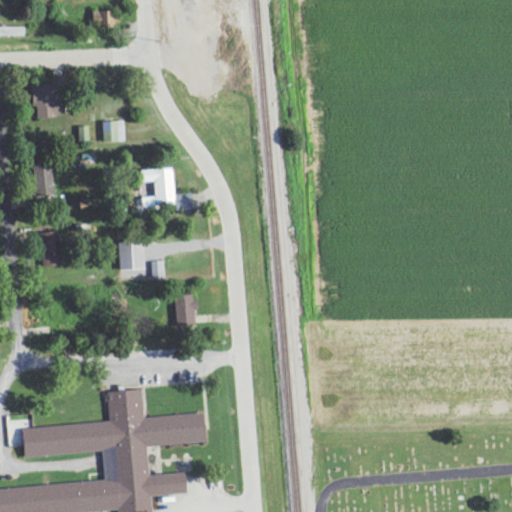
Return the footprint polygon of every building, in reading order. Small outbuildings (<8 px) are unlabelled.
[(115,26),(115,12),(89,11),(88,26),(115,26)] [(21,28),(0,27),(0,36),(21,37),(21,28)] [(53,86),(27,87),(28,108),(33,108),(33,118),(54,117),(53,86)] [(100,143),(123,142),(122,122),(99,123),(100,143)] [(76,142),(89,141),(88,128),(75,128),(76,142)] [(32,197),(51,196),(48,165),(29,167),(32,197)] [(137,171),(137,183),(150,183),(151,198),(138,198),(139,209),(172,208),(172,211),(189,211),(188,194),(172,195),(171,170),(137,171)] [(55,234),(39,234),(39,268),(56,268),(55,234)] [(140,243),(115,244),(116,272),(141,271),(140,243)] [(161,279),(161,262),(149,263),(149,280),(161,279)] [(192,326),(191,295),(172,295),(173,327),(192,326)] [(0,511),(112,511),(114,511),(148,511),(148,497),(183,494),(181,474),(146,477),(143,447),(202,443),(199,414),(141,419),(139,390),(104,393),(106,423),(18,430),(20,459),(99,453),(102,482),(0,490),(0,511)]
